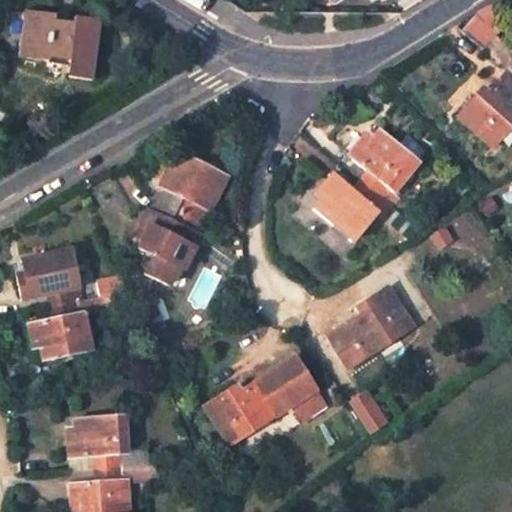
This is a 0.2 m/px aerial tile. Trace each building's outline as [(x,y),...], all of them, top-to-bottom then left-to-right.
[(52,15),(24,12),(19,58),(47,61),(48,58),(70,60),(68,78),(91,81),(98,21),(73,19),(73,25),(52,22),(52,15)] [(465,36),(481,49),(491,38),(475,25),(465,36)] [(511,56),(491,38),(481,49),(504,69),(511,60),(511,56)] [(511,119),(511,76),(504,69),(485,92),(479,87),(454,117),(489,146),(511,119)] [(375,127),(366,139),(359,134),(345,152),(356,161),(347,172),(389,206),(398,195),(391,188),(414,159),(375,127)] [(179,154),(173,166),(164,162),(149,196),(201,221),(223,174),(179,154)] [(382,215),(389,206),(347,172),(339,182),(327,174),(313,193),(318,197),(311,207),(351,238),(374,210),(382,215)] [(179,269),(201,221),(149,196),(132,232),(140,236),(135,248),(149,255),(141,272),(165,284),(174,266),(179,269)] [(43,291),(46,304),(77,297),(94,293),(91,280),(74,284),(67,249),(19,259),(22,274),(13,276),(19,297),(43,291)] [(347,368),(412,326),(385,287),(352,308),(356,315),(325,336),(347,368)] [(131,303),(142,329),(158,323),(150,303),(154,302),(151,295),(131,303)] [(42,358),(89,347),(77,297),(46,304),(49,317),(24,324),(30,346),(38,344),(42,358)] [(222,446),(289,403),(310,389),(289,357),(235,392),(224,400),(219,392),(197,407),(222,446)] [(230,384),(219,392),(224,400),(235,392),(230,384)] [(364,391),(345,403),(365,434),(384,422),(364,391)] [(92,459),(93,469),(125,467),(122,418),(72,421),(74,436),(65,438),(67,461),(92,459)] [(93,469),(92,459),(67,461),(67,470),(93,469)] [(128,511),(125,467),(93,469),(94,481),(68,484),(70,507),(77,507),(77,511),(128,511)] [(94,481),(93,469),(67,470),(68,484),(94,481)]
